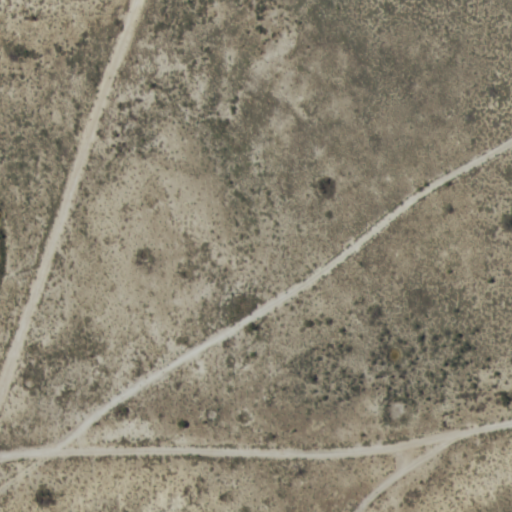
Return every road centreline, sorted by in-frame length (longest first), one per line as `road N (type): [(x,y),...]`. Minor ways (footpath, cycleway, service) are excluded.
road 1 (residential): [(511,142),(144,395),(119,435),(0,455)]
road 2 (residential): [(0,374),(125,0)]
road 3 (residential): [(119,435),(323,446),(511,425)]
